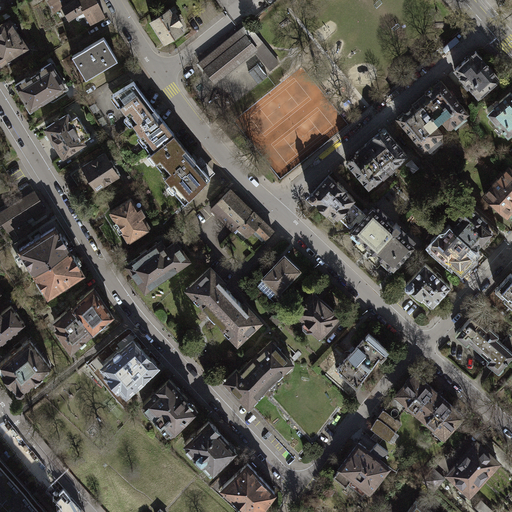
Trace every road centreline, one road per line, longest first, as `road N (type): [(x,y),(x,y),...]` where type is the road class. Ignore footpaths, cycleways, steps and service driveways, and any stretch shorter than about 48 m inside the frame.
road 1 (residential): [(0,105),(136,316),(297,483)]
road 2 (residential): [(270,205),(484,24)]
road 3 (residential): [(270,205),(422,346)]
road 4 (residential): [(297,483),(309,479),(422,346)]
road 5 (residential): [(160,75),(270,205)]
road 6 (residential): [(511,249),(422,346)]
road 7 (residential): [(422,346),(511,429)]
road 8 (residential): [(11,419),(89,511)]
